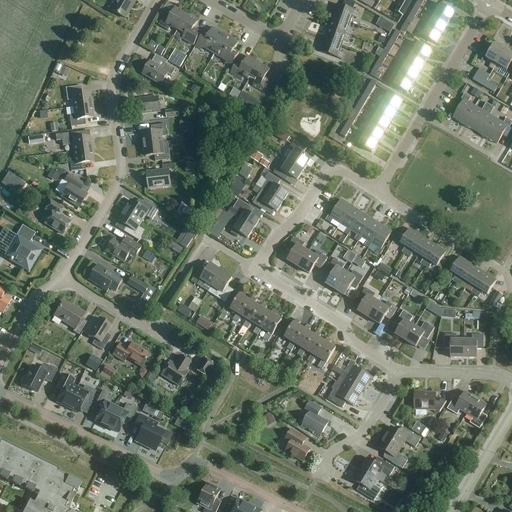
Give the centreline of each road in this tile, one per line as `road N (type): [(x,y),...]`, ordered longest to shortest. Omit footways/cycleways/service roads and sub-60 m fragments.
road 1 (residential): [(298,511),(192,460),(170,477),(0,392)]
road 2 (residential): [(59,278),(118,180),(110,91),(115,67),(155,0)]
road 3 (residential): [(255,268),(205,242),(150,332),(59,278)]
road 4 (residential): [(378,194),(488,3)]
road 5 (residential): [(403,371),(255,268)]
road 6 (residential): [(378,194),(329,170),(255,268)]
road 7 (residential): [(504,272),(378,194)]
road 8 (residential): [(315,479),(331,453),(366,430),(403,371)]
road 9 (residential): [(211,0),(279,38),(303,0)]
